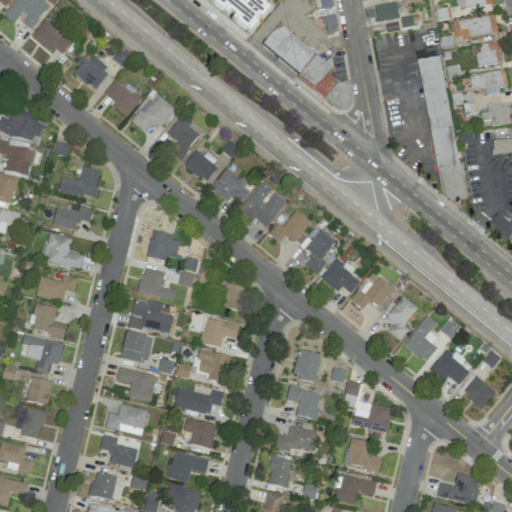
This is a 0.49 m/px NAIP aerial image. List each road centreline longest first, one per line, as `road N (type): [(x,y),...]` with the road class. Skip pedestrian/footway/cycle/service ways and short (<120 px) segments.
road 1 (residential): [(0,54),(511,476)]
road 2 (primary): [(114,12),(511,333)]
road 3 (residential): [(137,166),(53,511)]
road 4 (primary): [(379,170),(174,0)]
road 5 (residential): [(280,286),(226,511)]
road 6 (residential): [(348,0),(379,170)]
road 7 (primary): [(511,279),(379,170)]
